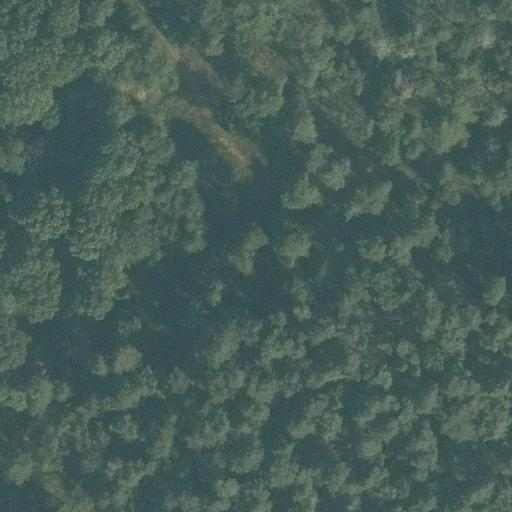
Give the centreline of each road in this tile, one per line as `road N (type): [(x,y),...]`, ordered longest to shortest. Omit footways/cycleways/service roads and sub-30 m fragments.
road 1 (track): [(305,236),(0,416)]
road 2 (track): [(305,236),(511,115)]
